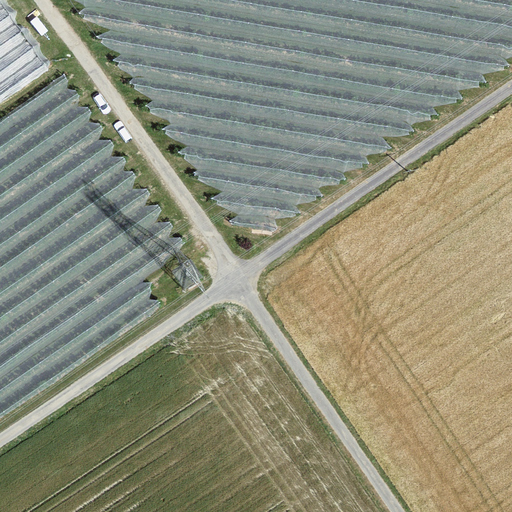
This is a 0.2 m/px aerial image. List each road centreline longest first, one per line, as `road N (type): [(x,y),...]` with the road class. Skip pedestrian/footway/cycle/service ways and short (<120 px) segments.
road 1 (track): [(511,90),(0,442)]
road 2 (track): [(47,0),(391,511)]
